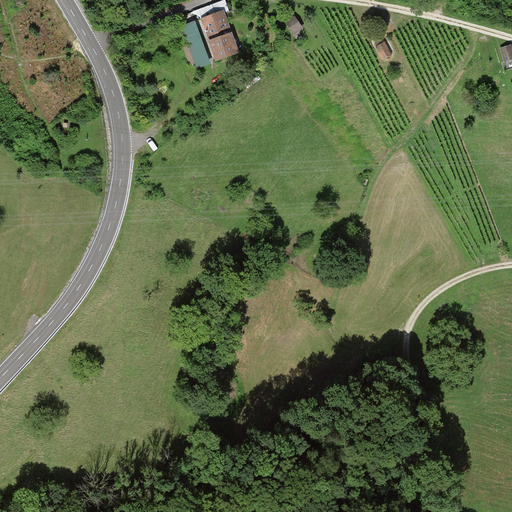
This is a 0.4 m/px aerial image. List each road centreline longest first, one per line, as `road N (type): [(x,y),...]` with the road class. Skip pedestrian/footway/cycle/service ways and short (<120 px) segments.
road 1 (tertiary): [(0,378),(67,303),(98,252),(120,179),(123,148),(110,87),(65,0)]
road 2 (track): [(478,29),(444,92),(395,152),(354,259),(348,334),(405,334)]
road 3 (track): [(511,265),(440,287),(412,312),(405,334),(404,375),(444,511)]
road 4 (track): [(511,40),(352,0)]
road 5 (track): [(203,0),(92,49)]
